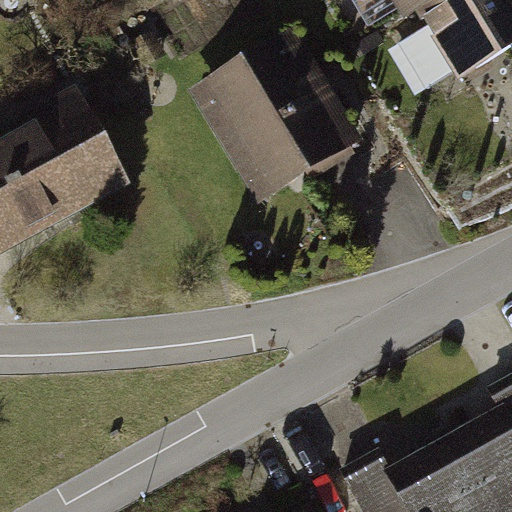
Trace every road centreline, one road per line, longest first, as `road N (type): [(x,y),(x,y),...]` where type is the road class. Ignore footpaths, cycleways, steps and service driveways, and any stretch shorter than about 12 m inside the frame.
road 1 (unclassified): [(391,334),(323,321),(134,349),(0,352)]
road 2 (tertiary): [(72,511),(391,334)]
road 3 (tertiary): [(391,334),(511,267)]
